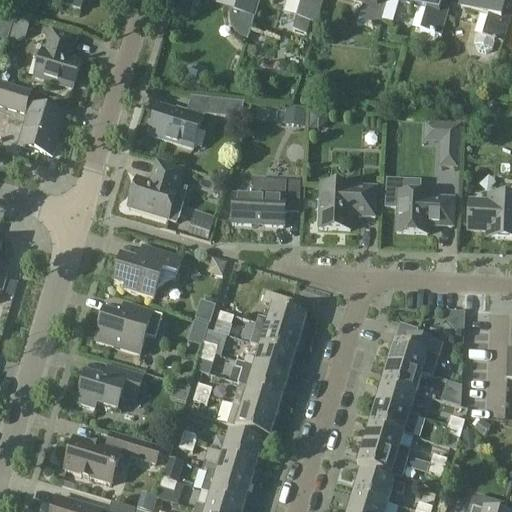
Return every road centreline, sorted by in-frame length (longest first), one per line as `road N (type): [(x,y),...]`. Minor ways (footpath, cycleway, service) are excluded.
road 1 (residential): [(0,473),(78,214)]
road 2 (residential): [(296,511),(363,285)]
road 3 (residential): [(78,214),(144,0)]
road 4 (residential): [(363,285),(511,287)]
